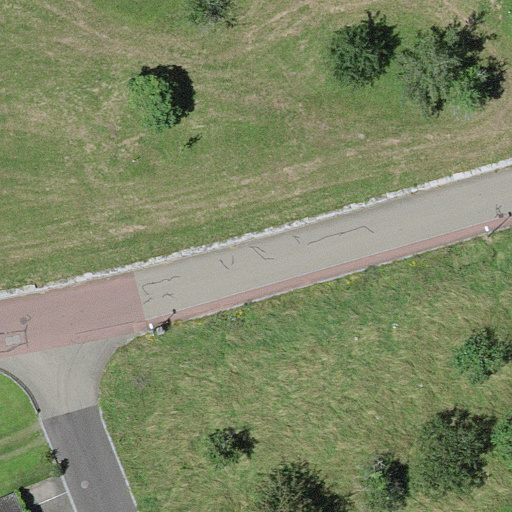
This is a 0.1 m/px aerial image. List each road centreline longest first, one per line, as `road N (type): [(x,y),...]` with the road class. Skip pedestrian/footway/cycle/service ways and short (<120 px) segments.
road 1 (tertiary): [(511,185),(148,291),(23,318)]
road 2 (residential): [(23,318),(103,511)]
